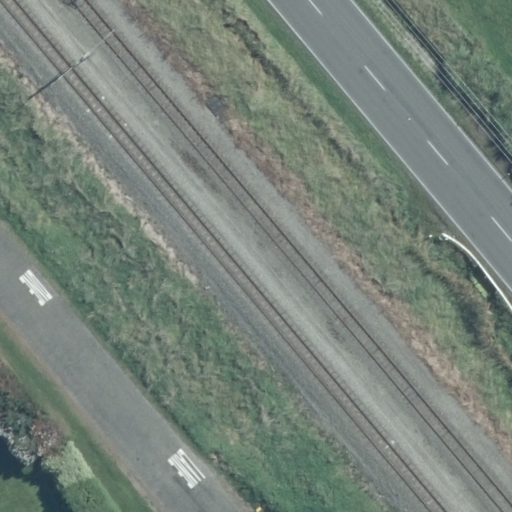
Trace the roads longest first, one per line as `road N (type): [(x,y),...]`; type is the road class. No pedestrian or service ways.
road 1 (unclassified): [(202,511),(0,272)]
road 2 (secondary): [(511,240),(311,0)]
